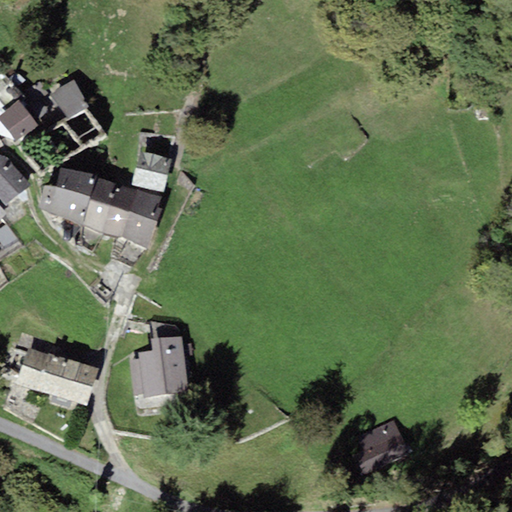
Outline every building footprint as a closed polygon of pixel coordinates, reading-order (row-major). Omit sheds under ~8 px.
[(70,85),(48,98),(61,120),(83,108),(70,85)] [(15,104),(0,115),(0,129),(11,144),(33,127),(15,104)] [(168,160),(135,152),(127,186),(161,194),(168,160)] [(0,154),(0,153),(0,203),(3,207),(28,186),(0,154)] [(152,200),(56,174),(53,186),(36,181),(29,209),(141,240),(152,200)] [(138,361),(126,362),(129,397),(183,393),(179,336),(146,339),(147,351),(137,352),(138,361)] [(92,372),(24,350),(12,388),(79,410),(92,372)] [(388,425),(350,440),(362,468),(399,454),(388,425)]
